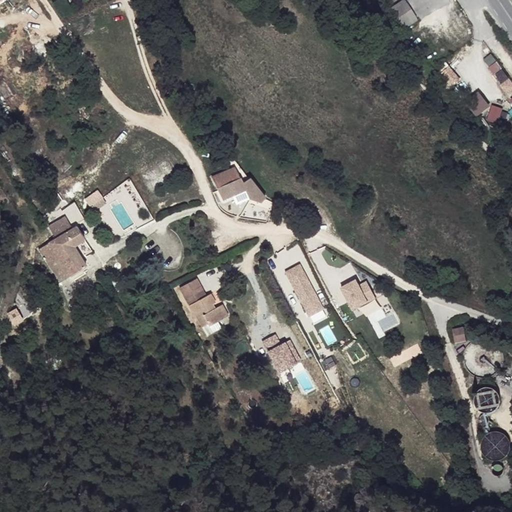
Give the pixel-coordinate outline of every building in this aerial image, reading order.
[(403,30),(420,19),(407,0),(402,0),(390,8),(403,30)] [(507,94),(511,91),(511,81),(501,61),(492,66),(507,94)] [(483,92),(469,102),(479,116),(493,106),(483,92)] [(487,120),(499,124),(504,109),(493,105),(487,120)] [(213,177),(224,200),(246,191),(250,200),(261,203),(266,198),(250,179),(244,182),(242,178),(240,179),(235,168),(213,177)] [(94,211),(107,202),(99,190),(86,199),(94,211)] [(75,223),(85,217),(76,203),(66,210),(75,223)] [(47,220),(46,221),(56,239),(40,250),(61,283),(86,267),(81,259),(74,248),(85,241),(76,226),(73,228),(62,210),(51,217),(47,220)] [(74,248),(81,259),(92,252),(85,241),(74,248)] [(309,317),(326,308),(302,263),(286,271),(309,317)] [(378,300),(368,277),(343,288),(354,311),(378,300)] [(198,279),(180,288),(186,299),(204,290),(198,279)] [(204,290),(186,299),(190,306),(207,297),(204,290)] [(209,325),(210,328),(219,323),(228,318),(220,306),(216,309),(212,311),(210,307),(214,305),(216,304),(211,294),(207,297),(190,306),(202,328),(209,325)] [(223,305),(220,306),(228,318),(230,316),(223,305)] [(22,321),(16,311),(9,315),(15,325),(22,321)] [(219,323),(210,328),(204,331),(207,336),(222,328),(219,323)] [(278,334),(264,339),(277,374),(303,364),(294,339),(281,344),(278,334)] [(465,334),(455,336),(457,342),(466,340),(465,334)] [(469,374),(473,377),(475,378),(479,379),(482,380),(486,380),(489,379),(492,378),(495,377),(498,374),(501,370),(503,366),(504,361),(504,357),(502,352),(500,348),(497,345),(494,342),(490,340),(485,339),(481,340),(476,341),(472,343),(469,346),(466,349),(464,353),(463,358),(463,362),(464,367),(466,371),(469,374)] [(506,381),(501,385),(503,387),(505,390),(510,387),(506,381)] [(490,387),(487,387),(483,388),(480,389),(478,392),(476,395),(475,398),(475,402),(476,405),(477,408),(480,411),(483,412),(487,413),(490,413),(494,412),(496,410),(499,407),(500,404),(501,400),(500,397),(499,393),(497,391),(494,389),(490,387)] [(486,415),(484,415),(482,415),(481,415),(481,416),(480,417),(479,418),(479,420),(479,422),(480,424),(481,424),(483,425),(485,426),(486,425),(488,425),(489,424),(490,422),(490,419),(490,417),(488,416),(486,415)] [(496,431),(492,431),(489,432),(486,435),(483,437),(481,441),(481,445),(481,448),(482,452),(483,455),(486,458),(489,460),(493,461),(496,462),(500,461),(504,460),(507,457),(509,455),(511,451),(511,448),(511,444),(511,440),(509,437),(506,434),(503,432),(500,431),(496,431)]
